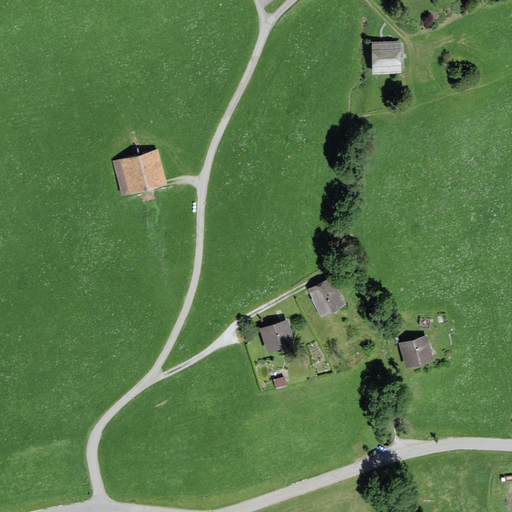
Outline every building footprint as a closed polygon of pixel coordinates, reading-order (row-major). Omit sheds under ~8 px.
[(402,41),(373,44),(375,74),(404,72),(402,41)] [(160,149),(114,164),(126,200),(171,186),(160,149)] [(331,279),(310,290),(323,314),(344,304),(331,279)] [(293,344),(287,322),(262,330),(269,351),(293,344)] [(426,338),(401,344),(407,366),(432,359),(426,338)]
